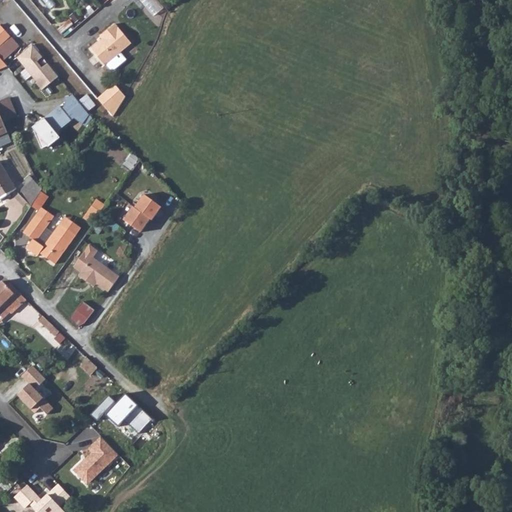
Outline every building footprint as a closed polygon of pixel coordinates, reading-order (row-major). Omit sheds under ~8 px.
[(77,12),(60,28),(66,36),(84,19),(77,12)] [(0,24),(0,58),(3,61),(19,46),(10,36),(17,30),(7,19),(0,24)] [(111,71),(114,71),(126,61),(120,54),(132,44),(115,24),(99,36),(103,41),(100,43),(99,42),(91,49),(105,66),(107,65),(111,71)] [(32,45),(17,58),(37,83),(36,84),(42,91),(59,77),(48,64),(42,69),(37,62),(43,58),(32,45)] [(96,100),(112,119),(115,116),(125,99),(114,86),(96,100)] [(60,106),(47,117),(59,131),(74,119),(83,124),(90,115),(74,96),(65,98),(66,105),(62,109),(60,106)] [(0,100),(0,113),(8,132),(12,130),(22,126),(10,97),(0,100)] [(60,138),(44,118),(41,121),(33,125),(34,127),(33,128),(39,136),(37,137),(42,149),(48,146),(49,147),(60,138)] [(0,199),(16,190),(0,162),(0,199)] [(149,166),(136,179),(150,192),(162,180),(149,166)] [(18,194),(27,203),(31,207),(42,189),(32,179),(18,193),(18,194)] [(126,222),(145,233),(162,203),(142,193),(126,222)] [(18,194),(15,198),(23,207),(27,203),(18,194)] [(93,222),(106,204),(98,198),(85,216),(93,222)] [(23,233),(32,240),(26,248),(37,256),(39,254),(54,264),(76,236),(59,224),(42,247),(35,241),(47,225),(36,216),(23,233)] [(120,244),(118,256),(130,259),(133,247),(120,244)] [(88,283),(91,280),(97,284),(108,292),(119,278),(85,253),(74,267),(82,273),(80,276),(88,283)] [(0,282),(0,306),(2,305),(9,312),(11,314),(26,300),(10,282),(6,286),(1,281),(0,282)] [(0,306),(0,320),(9,312),(2,305),(0,306)] [(39,321),(44,326),(49,321),(44,316),(42,317),(39,321)] [(44,326),(50,331),(54,326),(49,321),(44,326)] [(50,331),(54,336),(59,331),(54,326),(50,331)] [(32,366),(21,376),(28,384),(24,388),(26,390),(23,393),(21,391),(17,395),(34,413),(40,408),(46,415),(53,408),(34,389),(45,379),(32,366)] [(109,397),(91,417),(97,422),(103,416),(118,430),(126,420),(142,434),(155,419),(127,394),(115,404),(109,397)] [(82,461),(72,470),(85,483),(91,477),(93,479),(118,455),(100,436),(87,449),(92,454),(83,462),(82,461)] [(27,486),(15,497),(25,508),(29,503),(37,511),(64,511),(59,506),(70,496),(59,484),(40,502),(35,498),(37,496),(27,486)]
